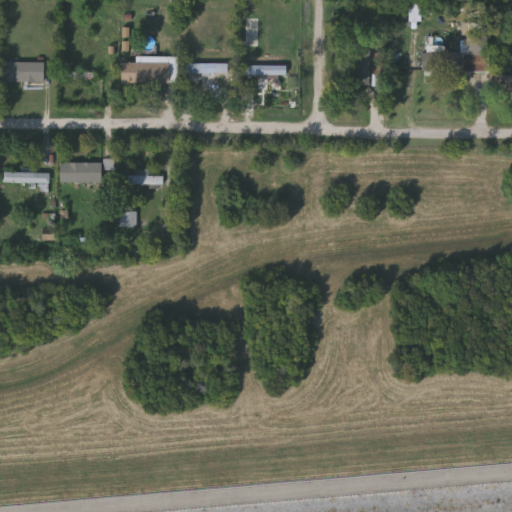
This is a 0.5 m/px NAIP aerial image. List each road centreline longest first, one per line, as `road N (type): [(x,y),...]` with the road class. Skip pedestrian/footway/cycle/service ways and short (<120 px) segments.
road 1 (residential): [(511,131),(0,124)]
road 2 (residential): [(322,0),(319,128)]
